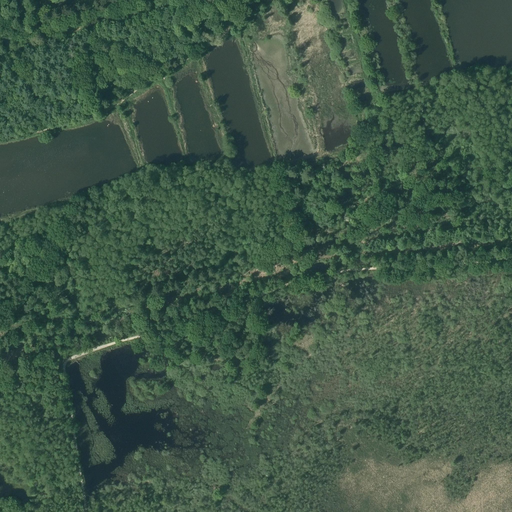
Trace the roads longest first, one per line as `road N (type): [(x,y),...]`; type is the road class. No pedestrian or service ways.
road 1 (track): [(85,511),(64,366),(71,358),(313,275),(511,257)]
road 2 (track): [(230,0),(224,34),(105,111),(0,139)]
road 3 (track): [(0,53),(174,0)]
